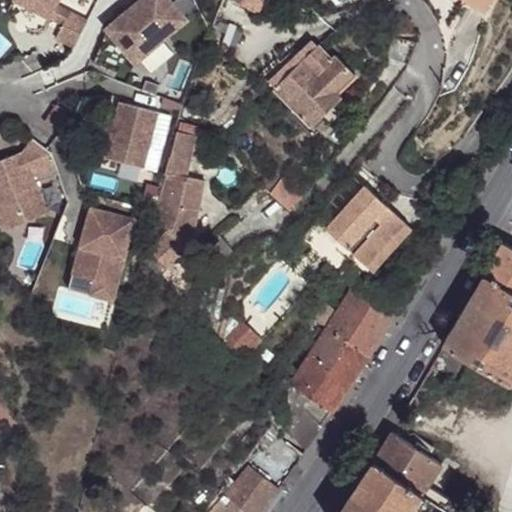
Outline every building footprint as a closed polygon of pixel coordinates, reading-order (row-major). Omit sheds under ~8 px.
[(14,0),(50,18),(57,5),(59,0),(14,0)] [(166,0),(141,0),(104,32),(135,67),(186,23),(166,0)] [(222,0),(221,4),(246,13),(255,17),(261,0),(222,0)] [(465,0),(485,10),(489,0),(465,0)] [(57,5),(50,18),(63,25),(70,12),(57,5)] [(74,48),(88,21),(70,12),(63,25),(56,38),(74,48)] [(270,82),(275,88),(316,47),(311,41),(270,82)] [(275,88),(312,125),(340,97),(337,94),(355,75),(337,57),(332,62),(316,47),(275,88)] [(121,101),(106,157),(144,167),(160,112),(121,101)] [(56,106),(44,123),(62,135),(74,118),(56,106)] [(196,135),(178,130),(155,213),(169,228),(149,247),(169,267),(162,273),(182,295),(212,269),(195,250),(193,253),(188,248),(195,207),(189,206),(197,177),(185,174),(196,135)] [(51,152),(32,139),(23,152),(0,160),(0,206),(2,210),(0,215),(0,216),(6,231),(48,214),(32,175),(48,168),(54,160),(51,152)] [(203,179),(197,177),(189,206),(195,207),(203,179)] [(285,214),(299,196),(279,179),(264,196),(285,214)] [(363,183),(324,226),(372,270),(410,226),(363,183)] [(135,219),(90,207),(73,275),(118,286),(135,219)] [(511,247),(503,242),(484,275),(511,292),(511,247)] [(73,275),(69,289),(114,301),(118,286),(73,275)] [(443,344),(454,351),(509,383),(511,377),(511,292),(484,275),(462,313),(443,344)] [(324,328),(366,356),(394,311),(353,284),(324,328)] [(242,318),(227,332),(246,350),(260,337),(242,318)] [(329,411),(366,356),(324,328),(288,381),(329,411)] [(443,344),(438,352),(449,359),(454,351),(443,344)] [(0,393),(0,440),(19,430),(0,393)] [(312,436),(320,425),(298,406),(281,422),(304,448),(312,436)] [(271,439),(275,433),(277,429),(269,422),(261,433),(271,439)] [(392,430),(372,463),(420,495),(427,486),(440,495),(454,473),(441,463),(392,430)] [(261,433),(231,479),(234,481),(248,464),(278,486),(301,452),(275,433),(271,439),(261,433)] [(420,495),(372,463),(339,511),(427,511),(433,504),(420,495)] [(234,481),(225,492),(251,511),(259,511),(278,486),(248,464),(234,481)] [(219,487),(225,492),(234,481),(231,479),(225,476),(219,487)] [(427,486),(420,495),(433,504),(438,507),(441,502),(447,505),(451,501),(440,495),(427,486)] [(216,491),(221,496),(225,492),(219,487),(216,491)] [(208,511),(251,511),(225,492),(221,496),(208,511)]
